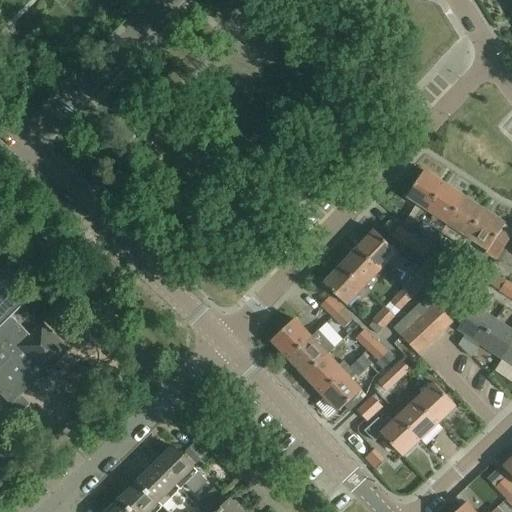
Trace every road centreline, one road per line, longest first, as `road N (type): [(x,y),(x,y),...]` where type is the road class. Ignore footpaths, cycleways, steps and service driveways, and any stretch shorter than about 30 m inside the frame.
road 1 (residential): [(224,342),(488,56)]
road 2 (residential): [(224,342),(20,147)]
road 3 (residential): [(52,511),(224,342)]
road 4 (residential): [(384,511),(224,342)]
road 5 (residential): [(20,147),(168,0)]
road 6 (residential): [(416,511),(511,419)]
